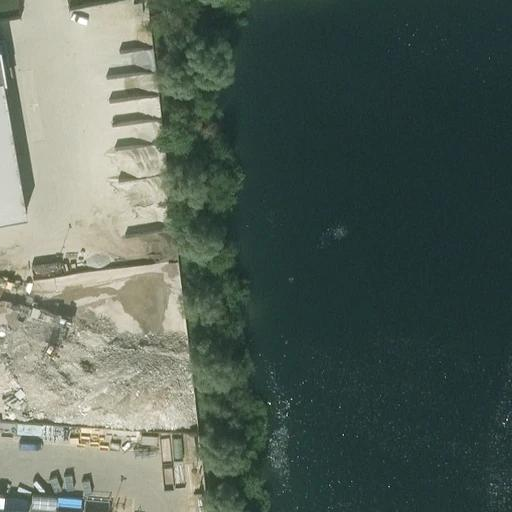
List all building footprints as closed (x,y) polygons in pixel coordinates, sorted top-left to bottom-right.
[(157,70),(156,43),(134,44),(133,32),(92,34),(95,74),(157,70)] [(0,219),(25,215),(24,208),(2,80),(1,78),(10,76),(3,39),(0,39),(0,219)] [(114,146),(129,142),(125,128),(110,133),(114,146)] [(0,511),(38,511),(39,498),(24,497),(25,486),(0,484),(0,511)] [(88,511),(115,511),(117,493),(90,492),(88,511)]
